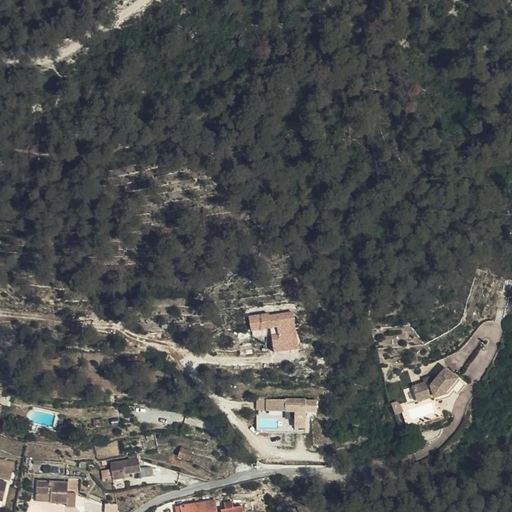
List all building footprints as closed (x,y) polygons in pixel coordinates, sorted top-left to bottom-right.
[(271,328),(274,351),(299,349),(295,309),(249,314),(251,330),(271,328)] [(241,359),(261,358),(260,352),(255,352),(255,349),(241,350),(241,359)] [(457,384),(466,375),(446,356),(429,371),(427,368),(409,374),(415,394),(443,385),(447,389),(454,382),(457,384)] [(399,386),(393,388),(397,399),(403,397),(399,386)] [(295,430),(309,430),(309,414),(318,414),(318,397),(267,398),(267,411),(295,411),(295,430)] [(257,398),(257,409),(266,409),(265,398),(257,398)] [(139,473),(138,459),(108,462),(109,480),(122,479),(122,475),(139,473)] [(63,499),(24,504),(24,511),(74,511),(74,506),(64,507),(63,499)] [(224,511),(223,500),(187,504),(188,511),(250,511),(250,507),(241,508),(240,502),(232,503),(233,509),(228,509),(228,511),(224,511)]
